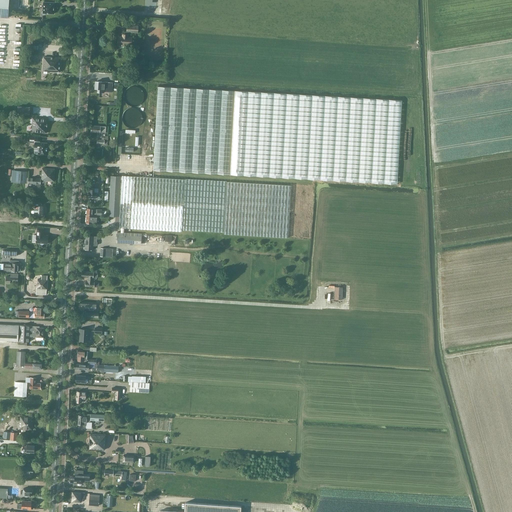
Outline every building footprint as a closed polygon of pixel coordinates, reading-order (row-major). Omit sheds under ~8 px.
[(0,0),(0,16),(8,17),(9,0),(0,0)] [(42,12),(43,14),(45,14),(45,13),(54,14),(54,4),(48,4),(48,2),(43,1),(42,10),(42,11),(42,12)] [(127,24),(126,32),(138,33),(138,25),(127,24)] [(115,36),(115,43),(118,43),(118,44),(121,44),(121,46),(126,46),(127,42),(132,43),(132,37),(128,37),(127,37),(127,35),(123,34),(122,37),(118,36),(115,36)] [(43,57),(43,71),(60,72),(61,58),(43,57)] [(95,88),(95,89),(98,89),(98,92),(104,92),(104,91),(112,92),(112,83),(108,82),(104,82),(104,84),(103,84),(102,84),(102,82),(101,82),(95,82),(95,84),(94,84),(94,85),(94,87),(94,88),(95,88)] [(403,99),(216,89),(157,86),(152,169),(398,183),(403,99)] [(131,105),(134,106),(137,105),(140,104),(142,102),(143,99),(144,96),(143,93),(142,91),(139,88),(137,87),(134,87),(131,87),(128,89),(126,91),(125,94),(124,97),(125,99),(126,102),(129,104),(131,105)] [(17,106),(17,114),(29,114),(29,107),(17,106)] [(135,127),(138,126),(140,124),(141,121),(142,118),(141,115),(140,112),(138,110),(135,109),(132,108),(129,109),(126,110),(124,112),(122,115),(122,118),(122,121),(124,124),(126,126),(129,127),(132,128),(135,127)] [(33,118),(32,132),(46,133),(47,119),(33,118)] [(27,136),(27,140),(34,141),(34,154),(46,154),(47,143),(39,142),(40,136),(27,136)] [(41,180),(54,181),(54,169),(42,168),(41,180)] [(32,178),(20,177),(21,171),(12,170),(11,183),(26,183),(31,184),(40,184),(40,182),(40,178),(32,178)] [(224,234),(288,238),(291,186),(226,182),(216,182),(186,180),(185,181),(135,177),(121,177),(111,177),(109,206),(108,217),(119,218),(118,228),(182,232),(182,230),(224,233),(224,234)] [(88,194),(88,196),(88,197),(96,198),(100,198),(101,193),(98,193),(94,193),(95,188),(90,188),(90,192),(89,192),(89,193),(88,194)] [(41,205),(42,203),(34,202),(34,210),(38,210),(38,215),(43,215),(44,205),(41,205)] [(97,215),(87,214),(86,223),(92,223),(92,222),(96,222),(97,215)] [(42,234),(43,234),(44,228),(37,228),(37,235),(36,243),(40,243),(41,243),(41,244),(42,244),(43,244),(44,244),(44,243),(47,243),(48,235),(42,235),(42,234)] [(117,232),(117,242),(141,244),(141,233),(117,232)] [(96,245),(97,237),(85,236),(85,237),(86,237),(86,242),(85,242),(84,249),(93,250),(93,246),(95,246),(96,245)] [(100,255),(112,256),(112,249),(101,248),(100,255)] [(0,263),(0,269),(3,270),(3,269),(11,270),(11,272),(15,272),(15,271),(20,271),(20,264),(19,263),(19,261),(10,260),(10,264),(4,264),(0,263)] [(88,277),(88,280),(88,282),(86,281),(85,286),(94,287),(94,282),(92,282),(93,280),(93,278),(96,279),(96,277),(97,277),(98,275),(97,274),(97,271),(94,270),(93,272),(82,271),(81,277),(88,277)] [(6,276),(6,280),(6,283),(10,284),(10,282),(17,282),(18,274),(10,274),(10,277),(6,276)] [(37,282),(36,294),(46,294),(46,290),(47,290),(47,279),(47,275),(42,275),(41,279),(38,279),(38,282),(37,282)] [(334,299),(342,299),(342,287),(334,287),(334,299)] [(42,313),(43,308),(35,307),(34,312),(19,311),(19,317),(44,318),(44,313),(42,313)] [(0,339),(18,341),(24,341),(30,341),(30,336),(36,336),(36,339),(43,340),(43,337),(43,332),(44,328),(38,327),(32,327),(32,325),(19,325),(0,323),(0,339)] [(80,336),(80,341),(88,341),(89,329),(80,329),(79,336),(80,336)] [(77,351),(77,352),(78,353),(77,356),(78,356),(77,360),(77,361),(84,361),(84,359),(85,360),(85,359),(88,359),(89,359),(89,352),(89,351),(85,351),(85,350),(78,350),(78,351),(77,351)] [(17,351),(16,365),(25,366),(25,368),(33,368),(33,369),(41,369),(41,363),(33,362),(24,362),(25,352),(17,351)] [(15,381),(14,396),(18,396),(26,396),(27,389),(27,388),(29,388),(40,389),(40,383),(35,383),(35,381),(36,378),(29,377),(29,382),(25,382),(16,382),(15,381)] [(130,392),(149,393),(149,383),(130,382),(130,392)] [(112,388),(111,392),(115,392),(115,399),(119,399),(120,388),(112,388)] [(82,392),(77,391),(76,402),(81,402),(81,399),(85,399),(86,392),(82,392)] [(78,416),(78,425),(83,425),(86,425),(86,428),(91,428),(92,422),(90,422),(90,420),(104,421),(104,415),(86,414),(86,416),(83,416),(78,416)] [(19,428),(27,429),(32,429),(33,417),(21,416),(21,419),(19,419),(19,428)] [(5,432),(5,440),(17,441),(17,433),(5,432)] [(90,434),(89,449),(105,450),(105,445),(106,434),(90,434)] [(27,451),(27,453),(30,453),(30,452),(34,452),(35,445),(27,444),(27,445),(23,445),(23,449),(26,449),(26,451),(27,451)] [(122,463),(135,463),(135,455),(123,454),(122,463)] [(23,476),(31,476),(32,472),(33,472),(33,471),(34,471),(34,469),(33,469),(33,468),(23,467),(22,472),(18,472),(18,475),(23,476)] [(70,481),(70,482),(82,483),(82,480),(89,481),(89,478),(90,475),(82,475),(82,471),(83,471),(83,470),(76,470),(77,470),(76,474),(75,474),(75,477),(71,477),(71,478),(70,478),(69,478),(69,480),(70,481)] [(104,475),(109,475),(122,476),(121,479),(126,480),(127,471),(105,470),(104,475)] [(12,496),(19,496),(19,489),(8,488),(0,488),(0,498),(7,499),(7,498),(12,498),(12,496)] [(23,496),(31,496),(31,492),(32,492),(33,489),(32,489),(32,488),(24,488),(23,490),(21,490),(21,494),(23,494),(23,496)] [(71,501),(81,502),(82,497),(85,497),(85,492),(82,492),(72,491),(71,501)] [(90,494),(89,505),(99,505),(100,495),(90,494)] [(240,511),(241,507),(216,505),(214,505),(190,503),(185,503),(184,511),(178,511),(160,511),(159,511),(240,511)]
